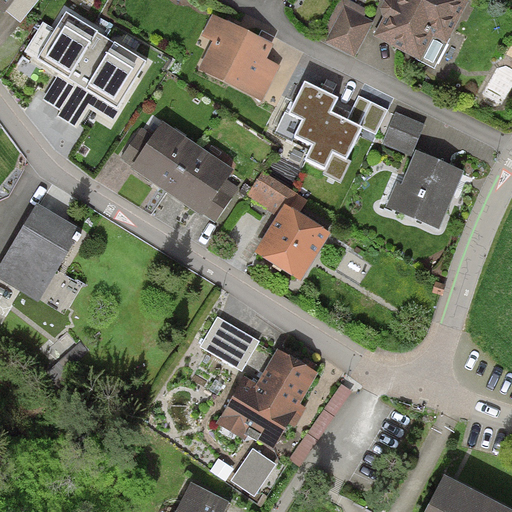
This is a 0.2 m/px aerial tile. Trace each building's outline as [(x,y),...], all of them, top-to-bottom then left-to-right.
[(466,0),(396,0),(378,36),(419,58),(432,33),(446,40),(466,0)] [(373,22),(342,7),(325,41),(356,56),(373,22)] [(146,60),(67,11),(38,57),(118,106),(146,60)] [(248,91),(268,49),(223,28),(203,70),(248,91)] [(337,96),(305,80),(290,111),(304,118),(297,134),(314,143),(307,157),(325,166),(323,172),(342,181),(352,160),(347,158),(364,125),(331,109),(337,96)] [(424,124),(395,112),(382,143),(411,155),(424,124)] [(227,173),(162,131),(136,170),(201,213),(227,173)] [(457,175),(418,159),(398,208),(437,224),(457,175)] [(298,193),(262,171),(247,195),(278,215),(255,251),(301,280),(332,231),(291,205),(298,193)] [(75,234),(38,212),(0,276),(0,278),(36,300),(75,234)] [(312,377),(277,357),(255,397),(243,390),(226,420),(273,446),(312,377)] [(275,465),(252,448),(231,479),(254,495),(275,465)] [(495,511),(446,486),(432,511),(495,511)] [(220,511),(224,506),(191,490),(180,511),(220,511)]
